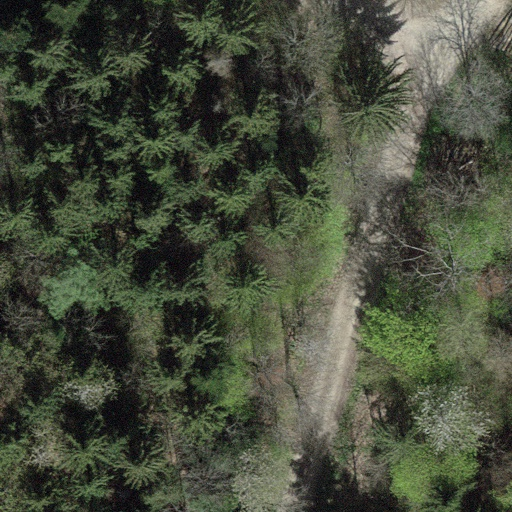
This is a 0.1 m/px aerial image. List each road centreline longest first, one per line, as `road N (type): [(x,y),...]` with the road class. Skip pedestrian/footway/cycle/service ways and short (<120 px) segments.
road 1 (track): [(302,511),(431,77)]
road 2 (track): [(334,0),(431,77)]
